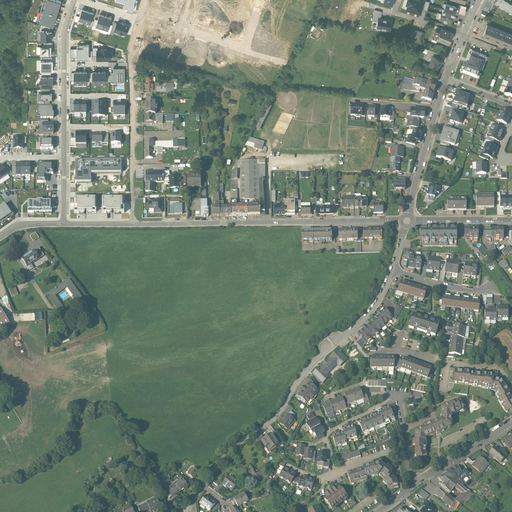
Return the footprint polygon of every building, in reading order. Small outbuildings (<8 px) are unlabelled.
[(61,1),(57,0),(44,0),(44,1),(43,1),(39,16),(40,16),(38,20),(53,25),(61,1)] [(115,0),(124,3),(123,5),(133,8),(135,0),(115,0)] [(423,2),(417,0),(407,0),(407,4),(408,4),(407,8),(415,11),(416,9),(420,10),(421,9),(423,2)] [(423,2),(421,9),(427,10),(429,2),(423,0),(423,2)] [(456,7),(445,3),(444,9),(454,12),(455,12),(456,7)] [(454,12),(444,9),(443,8),(442,14),(451,17),(452,17),(454,12)] [(79,16),(78,19),(84,21),(87,11),(84,10),(82,9),(79,16)] [(378,18),(380,18),(382,12),(374,9),(372,20),(378,21),(378,18)] [(90,23),(91,20),(93,13),(90,12),(87,11),(84,21),(90,23)] [(451,17),(442,14),(440,13),(439,19),(450,22),(451,17)] [(96,25),(102,27),(106,16),(102,15),(99,14),(98,19),(96,25)] [(108,17),(106,16),(102,27),(108,29),(110,24),(111,18),(108,17)] [(380,18),(378,18),(378,21),(377,26),(382,27),(381,29),(390,30),(391,20),(380,18)] [(117,22),(117,23),(115,29),(118,31),(119,32),(121,33),(122,32),(126,33),(128,25),(117,22)] [(500,42),(504,32),(487,24),(483,35),(500,42)] [(453,32),(441,27),(439,31),(435,29),(432,36),(449,43),(453,32)] [(423,31),(412,29),(408,39),(420,41),(423,31)] [(52,31),(49,31),(47,31),(47,30),(41,30),(41,39),(52,39),(52,31)] [(500,42),(511,46),(511,34),(504,32),(500,42)] [(51,54),(51,45),(44,45),(40,45),(40,54),(51,54)] [(77,48),(77,57),(77,59),(81,59),(81,58),(89,58),(89,45),(83,45),(83,47),(82,47),(82,48),(77,48)] [(97,50),(97,56),(97,59),(110,59),(110,50),(106,50),(106,49),(101,49),(101,50),(97,50)] [(470,52),(469,51),(466,58),(467,59),(465,63),(464,63),(462,70),(463,70),(462,73),(477,79),(479,72),(480,73),(484,62),(484,61),(486,55),(471,50),(470,52)] [(443,61),(433,56),(429,65),(428,65),(426,71),(429,72),(429,71),(436,74),(439,70),(441,66),(440,66),(443,61)] [(52,70),(52,60),(40,60),(41,70),(52,70)] [(426,71),(428,65),(420,61),(416,69),(426,71)] [(114,72),(111,72),(111,76),(111,82),(111,83),(124,83),(124,68),(118,68),(116,68),(114,68),(114,71),(114,72)] [(53,77),(41,77),(41,86),(53,86),(53,77)] [(421,85),(422,82),(420,81),(420,83),(414,81),(401,79),(400,84),(402,84),(413,86),(420,88),(421,85)] [(153,81),(146,81),(146,90),(153,90),(153,86),(154,86),(154,85),(156,85),(156,89),(158,89),(158,88),(162,88),(162,90),(171,90),(171,83),(168,83),(168,81),(153,81)] [(428,84),(422,82),(421,85),(435,90),(436,85),(434,85),(434,83),(428,81),(428,84)] [(435,90),(421,85),(420,88),(420,89),(426,91),(425,93),(424,93),(423,96),(422,95),(421,99),(432,102),(433,95),(431,95),(432,93),(434,94),(435,90)] [(455,99),(469,103),(471,97),(464,95),(456,92),(455,96),(455,99)] [(44,102),(50,102),(53,102),(53,98),(52,98),(52,93),(50,93),(41,93),(40,93),(40,98),(42,98),(42,102),(44,102)] [(469,103),(455,99),(454,102),(453,101),(452,105),(458,107),(467,110),(469,103)] [(151,101),(146,101),(146,109),(144,109),(144,112),(146,112),(146,115),(155,115),(155,112),(156,112),(156,108),(155,108),(155,105),(158,105),(158,101),(151,101)] [(125,102),(113,102),(114,116),(125,116),(125,102)] [(362,106),(352,106),(351,116),(355,116),(356,118),(360,118),(361,117),(362,108),(362,106)] [(42,109),(39,109),(39,114),(41,114),(41,118),(53,118),(53,114),(52,114),(52,109),(51,109),(42,109)] [(390,109),(381,109),(381,117),(390,118),(390,113),(390,109)] [(509,119),(511,113),(501,109),(499,115),(509,119)] [(425,111),(412,110),(411,118),(419,119),(424,119),(425,111)] [(456,113),(450,111),(449,116),(451,117),(450,122),(462,126),(463,120),(462,120),(463,115),(456,113)] [(155,115),(146,115),(146,122),(158,122),(158,125),(162,125),(162,115),(155,115)] [(507,125),(509,119),(499,115),(496,121),(507,125)] [(410,121),(408,121),(407,128),(418,129),(419,122),(410,121)] [(43,125),(43,134),(53,134),(53,125),(48,125),(43,125)] [(490,132),(502,137),(503,133),(502,133),(503,130),(492,126),(490,132)] [(445,130),(444,129),(440,141),(447,143),(447,144),(450,145),(454,147),(458,134),(451,131),(445,130)] [(411,138),(408,137),(406,144),(415,147),(416,143),(419,144),(422,134),(416,132),(413,132),(411,138)] [(501,140),(502,137),(490,132),(487,138),(499,142),(500,140),(501,140)] [(86,134),(76,134),(76,139),(76,145),(86,145),(86,134)] [(102,134),(92,134),(92,144),(96,144),(96,145),(99,145),(99,144),(102,144),(102,134)] [(120,134),(111,134),(111,145),(117,145),(117,146),(121,146),(121,142),(120,142),(120,134)] [(23,138),(14,138),(14,143),(14,149),(23,149),(23,144),(23,138)] [(53,140),(48,140),(40,140),(40,150),(53,150),(53,140)] [(148,142),(146,142),(146,148),(153,148),(161,149),(161,148),(161,143),(156,143),(156,145),(153,145),(153,140),(148,140),(148,142)] [(484,150),(495,154),(497,149),(491,146),(486,144),(484,150)] [(153,148),(146,148),(145,159),(153,159),(153,155),(154,155),(154,153),(153,153),(153,152),(153,148)] [(395,149),(390,149),(391,159),(399,159),(403,159),(403,149),(395,149)] [(436,158),(450,163),(453,154),(439,149),(436,158)] [(489,159),(493,160),(495,154),(484,150),(482,155),(482,156),(489,159)] [(399,159),(390,160),(392,169),(393,173),(393,174),(398,173),(397,168),(398,168),(398,166),(396,166),(396,165),(399,165),(399,159)] [(260,213),(265,213),(262,183),(263,183),(263,180),(265,180),(264,161),(237,162),(232,171),(231,192),(231,199),(231,209),(236,209),(236,208),(247,207),(260,207),(260,213)] [(121,162),(76,163),(76,182),(78,182),(78,183),(90,183),(91,183),(91,174),(121,173),(121,162)] [(486,164),(472,164),(472,171),(476,171),(476,175),(486,175),(486,164)] [(53,165),(37,165),(37,183),(46,183),(46,176),(47,176),(47,175),(53,175),(53,165)] [(6,167),(3,169),(8,176),(7,176),(8,177),(12,174),(6,167)] [(152,173),(146,173),(146,183),(154,183),(163,183),(163,180),(163,179),(163,174),(152,174),(152,173)] [(169,178),(169,179),(170,183),(170,189),(178,189),(178,188),(177,181),(178,181),(177,177),(170,177),(169,178)] [(200,177),(187,177),(187,187),(196,187),(196,189),(198,189),(198,187),(201,187),(200,177)] [(402,183),(394,183),(393,188),(396,188),(396,190),(401,190),(401,191),(405,191),(405,182),(402,182),(402,183)] [(154,183),(146,183),(145,192),(153,193),(154,183)] [(435,188),(429,187),(427,197),(434,199),(435,195),(438,195),(439,192),(440,189),(435,188)] [(219,204),(219,203),(219,195),(214,195),(214,206),(216,206),(216,209),(214,209),(214,208),(211,208),(211,217),(219,217),(219,204)] [(346,196),(342,196),(342,209),(354,208),(354,199),(354,196),(354,195),(351,195),(351,199),(346,199),(346,196)] [(494,208),(494,196),(488,196),(488,195),(482,195),(482,196),(476,196),(476,208),(494,208)] [(85,199),(74,199),(74,214),(85,214),(85,211),(87,211),(87,214),(96,214),(96,199),(88,199),(88,200),(85,200),(85,199)] [(111,199),(102,199),(102,214),(112,214),(112,211),(114,211),(114,214),(124,214),(124,199),(114,199),(114,200),(111,200),(111,199)] [(150,199),(149,199),(149,209),(154,209),(154,214),(162,213),(162,199),(159,199),(150,199)] [(360,199),(354,199),(354,208),(366,208),(366,199),(365,199),(360,199)] [(466,211),(466,200),(447,200),(447,211),(466,211)] [(52,202),(28,202),(28,214),(52,214),(52,202)] [(285,202),(285,206),(285,216),(295,216),(295,202),(294,202),(285,202)] [(179,206),(168,206),(168,215),(182,215),(182,213),(182,204),(179,204),(179,206)] [(0,226),(8,221),(8,220),(11,217),(11,218),(14,216),(6,205),(0,208),(0,226)] [(279,206),(274,206),(275,216),(285,216),(285,206),(283,206),(282,205),(280,205),(279,206)] [(373,209),(373,214),(383,214),(383,205),(373,205),(373,209)] [(316,206),(316,208),(316,215),(325,215),(325,207),(325,206),(316,206)] [(247,217),(247,207),(236,208),(236,209),(237,214),(237,217),(247,217)] [(260,213),(260,207),(247,207),(247,217),(254,216),(254,217),(260,217),(260,213)] [(333,207),(325,207),(325,215),(333,215),(333,207)] [(310,208),(301,208),(301,216),(311,215),(311,212),(310,212),(310,208)] [(237,214),(236,209),(231,209),(224,209),(224,217),(237,217),(237,214)] [(438,242),(456,242),(456,230),(449,230),(449,229),(445,230),(438,230),(438,242)] [(488,238),(493,238),(492,230),(490,230),(490,229),(483,229),(483,240),(488,240),(488,238)] [(492,229),(492,230),(493,238),(493,240),(495,240),(495,238),(499,238),(499,239),(503,239),(503,229),(492,229)] [(438,242),(438,230),(431,230),(427,230),(420,230),(420,242),(438,242)] [(478,230),(464,230),(464,236),(465,237),(469,237),(469,240),(478,240),(478,230)] [(357,241),(357,231),(339,232),(339,241),(357,241)] [(382,241),(381,231),(363,231),(363,240),(364,240),(368,240),(368,241),(373,241),(373,240),(377,240),(377,241),(382,241)] [(34,241),(39,238),(36,232),(31,236),(34,241)] [(313,242),(313,232),(301,232),(301,242),(313,242)] [(332,242),(331,232),(313,232),(313,242),(331,242),(332,242)] [(487,252),(483,246),(478,249),(483,257),(488,253),(487,252)] [(496,252),(493,247),(487,252),(488,253),(490,257),(496,252)] [(504,257),(511,251),(509,247),(501,252),(504,257)] [(39,249),(34,252),(40,260),(44,257),(39,249)] [(34,252),(22,260),(27,268),(28,268),(30,272),(34,269),(31,266),(40,260),(34,252)] [(82,299),(69,279),(46,295),(47,297),(48,298),(57,311),(62,307),(54,296),(67,287),(77,302),(82,299)] [(403,294),(406,284),(401,282),(397,293),(403,294)] [(408,296),(411,286),(406,284),(403,294),(408,296)] [(413,297),(416,287),(411,286),(408,296),(413,297)] [(418,299),(421,289),(416,287),(413,297),(418,299)] [(10,290),(13,296),(19,294),(16,288),(10,290)] [(427,290),(421,289),(418,299),(424,301),(427,290)] [(61,300),(62,301),(68,296),(65,291),(58,296),(60,299),(59,300),(60,302),(61,300)] [(445,298),(442,298),(442,302),(439,302),(439,306),(441,307),(441,308),(446,308),(447,295),(445,295),(445,298)] [(1,309),(0,309),(0,332),(11,326),(1,309)] [(381,314),(388,323),(392,320),(389,316),(385,311),(381,314)] [(378,318),(384,326),(388,323),(381,314),(377,317),(378,318)] [(439,324),(413,315),(409,328),(435,337),(439,324)] [(374,321),(381,330),(385,327),(384,326),(378,318),(374,321)] [(370,324),(378,333),(381,330),(374,321),(370,324)] [(378,333),(370,324),(365,329),(365,328),(362,330),(363,331),(357,335),(361,340),(365,345),(366,345),(379,334),(378,333)] [(363,346),(365,345),(361,340),(356,344),(361,350),(364,348),(363,346)] [(338,367),(345,360),(340,356),(341,355),(338,351),(313,376),(317,380),(318,379),(322,383),(328,377),(326,374),(336,364),(338,367)] [(406,372),(410,361),(404,359),(403,363),(401,368),(400,370),(406,372)] [(411,374),(415,363),(410,361),(406,372),(411,374)] [(416,376),(420,365),(415,363),(411,374),(416,376)] [(422,378),(426,368),(420,365),(416,376),(422,378)] [(431,370),(426,368),(422,378),(427,380),(431,370)] [(455,372),(454,382),(457,383),(457,384),(462,385),(462,383),(464,384),(464,385),(468,386),(470,375),(470,374),(463,373),(455,372)] [(483,376),(470,375),(468,386),(468,387),(472,387),(473,386),(477,386),(477,388),(481,388),(483,376)] [(483,375),(483,376),(481,388),(481,389),(484,389),(484,388),(489,389),(488,390),(492,390),(493,380),(493,377),(483,375)] [(501,381),(493,380),(492,390),(495,391),(504,386),(501,381)] [(468,387),(468,386),(464,385),(464,384),(462,383),(462,385),(457,384),(457,383),(454,382),(453,384),(452,395),(467,397),(468,387)] [(308,384),(298,396),(302,400),(307,405),(318,392),(312,387),(308,384)] [(504,386),(495,391),(497,393),(495,395),(496,395),(497,394),(498,396),(497,397),(499,400),(509,394),(504,386)] [(361,395),(359,390),(352,393),(356,403),(363,400),(361,395)] [(356,403),(352,393),(344,396),(346,401),(348,406),(356,403)] [(511,399),(509,394),(499,400),(498,401),(501,405),(502,404),(503,405),(502,406),(504,410),(505,410),(508,413),(511,409),(511,401),(511,400),(511,399)] [(340,412),(346,410),(343,402),(342,399),(338,401),(338,399),(335,400),(340,412)] [(340,412),(335,400),(332,401),(333,403),(329,404),(333,415),(340,412)] [(461,404),(460,402),(457,404),(456,402),(454,403),(453,402),(449,404),(450,405),(447,407),(447,406),(442,408),(443,410),(450,416),(454,414),(454,415),(458,413),(458,411),(464,408),(462,404),(461,404)] [(334,416),(333,415),(329,404),(327,405),(327,407),(323,408),(327,419),(334,416)] [(391,412),(389,407),(389,408),(386,409),(385,406),(383,407),(389,421),(394,418),(391,412)] [(378,412),(379,414),(383,423),(389,421),(383,407),(381,408),(382,411),(378,412)] [(437,422),(435,423),(439,432),(440,434),(444,432),(443,431),(449,428),(450,423),(451,424),(451,419),(450,419),(450,416),(443,410),(441,411),(441,418),(442,418),(441,421),(438,423),(437,422)] [(309,423),(315,420),(311,412),(306,417),(309,423)] [(471,418),(472,422),(482,417),(479,412),(470,417),(471,418)] [(373,414),(379,427),(384,425),(383,423),(379,414),(376,415),(375,413),(373,414)] [(379,427),(373,414),(371,414),(372,417),(369,419),(374,429),(379,427)] [(292,420),(288,416),(287,416),(280,425),(287,431),(295,422),(292,420)] [(374,429),(369,419),(366,420),(364,417),(363,418),(368,432),(374,429)] [(368,432),(363,418),(361,419),(362,422),(358,423),(363,434),(368,432)] [(457,426),(459,430),(473,423),(472,422),(471,418),(457,425),(457,426)] [(310,431),(320,426),(321,426),(319,423),(318,423),(316,419),(315,420),(309,423),(307,424),(306,424),(306,425),(305,426),(306,429),(309,429),(310,431)] [(415,433),(415,441),(424,442),(424,439),(428,437),(428,438),(432,436),(431,435),(435,433),(436,434),(439,432),(435,423),(431,425),(431,424),(425,427),(425,428),(421,429),(421,430),(415,433)] [(349,425),(347,426),(351,440),(357,438),(353,427),(350,428),(349,425)] [(322,430),(320,426),(310,431),(312,435),(314,435),(316,438),(316,437),(322,434),(324,433),(323,429),(322,430)] [(346,429),(342,431),(343,433),(346,442),(351,440),(347,426),(345,427),(346,429)] [(444,433),(446,438),(460,431),(459,430),(457,426),(443,433),(444,433)] [(341,446),(337,432),(335,433),(336,436),(332,437),(336,448),(341,446)] [(343,433),(340,434),(339,432),(337,432),(341,446),(347,445),(346,442),(343,433)] [(258,445),(262,442),(262,441),(264,440),(260,434),(254,438),(258,445)] [(278,445),(271,435),(264,440),(262,441),(262,442),(266,448),(267,448),(270,451),(278,445)] [(415,455),(417,460),(422,458),(421,456),(426,454),(425,453),(425,447),(426,447),(426,442),(424,442),(415,441),(413,441),(412,447),(415,447),(415,455)] [(296,457),(303,458),(304,458),(304,450),(305,450),(305,447),(297,446),(296,457)] [(505,456),(495,447),(490,453),(490,454),(495,458),(500,462),(505,456)] [(305,450),(304,450),(304,458),(303,458),(303,461),(311,461),(311,460),(312,453),(312,451),(305,450)] [(322,454),(318,454),(317,466),(323,467),(325,467),(325,462),(326,455),(325,454),(323,453),(322,454)] [(488,464),(479,457),(472,466),(481,473),(488,464)] [(253,464),(248,467),(255,479),(264,474),(261,470),(257,473),(254,468),(255,467),(253,464)] [(363,468),(363,470),(366,480),(367,479),(367,478),(369,477),(370,478),(375,477),(374,475),(377,475),(378,476),(385,468),(380,464),(374,466),(370,467),(370,466),(363,468)] [(387,466),(385,468),(378,476),(381,479),(382,478),(384,480),(382,482),(386,486),(388,490),(393,489),(393,487),(397,486),(396,480),(392,477),(392,476),(390,475),(392,472),(387,466)] [(279,478),(285,481),(290,472),(284,469),(283,468),(283,469),(281,467),(278,472),(277,474),(280,476),(279,478)] [(461,473),(457,467),(446,473),(450,477),(453,479),(458,476),(462,474),(461,473)] [(198,473),(193,469),(188,476),(193,480),(198,473)] [(351,486),(351,485),(354,484),(354,485),(367,481),(366,480),(363,470),(356,472),(357,473),(352,474),(351,473),(347,475),(351,486)] [(462,474),(458,476),(460,480),(464,477),(468,475),(466,471),(461,473),(462,474)] [(296,475),(290,472),(285,481),(290,484),(292,482),(295,477),(296,475)] [(166,473),(160,477),(165,484),(170,480),(168,478),(169,477),(166,473)] [(450,477),(446,473),(438,479),(441,483),(440,485),(448,491),(452,486),(446,482),(450,477)] [(225,476),(220,482),(222,485),(228,478),(225,476)] [(298,488),(305,489),(308,479),(302,477),(301,479),(299,486),(298,488)] [(448,491),(450,493),(455,488),(462,494),(457,499),(462,503),(471,494),(458,484),(458,483),(453,479),(450,477),(446,482),(452,486),(448,491)] [(231,480),(228,478),(222,485),(231,492),(238,484),(231,479),(231,480)] [(187,486),(182,479),(178,482),(179,484),(175,486),(174,485),(173,485),(175,487),(179,493),(187,486)] [(314,481),(308,479),(305,489),(311,491),(312,489),(314,483),(314,481)] [(179,493),(175,487),(165,494),(169,500),(179,493)] [(347,498),(339,488),(337,490),(335,488),(325,496),(326,498),(324,500),(332,510),(347,498)] [(442,501),(447,495),(439,489),(435,495),(442,501)] [(255,498),(251,490),(234,500),(232,502),(234,506),(236,505),(238,508),(248,502),(248,501),(255,498)] [(356,497),(359,502),(370,494),(367,490),(356,497)] [(429,496),(422,491),(418,496),(425,501),(429,496)] [(449,505),(451,507),(455,501),(447,495),(442,501),(447,504),(446,505),(448,507),(449,505)] [(216,504),(206,496),(201,503),(207,507),(206,508),(210,511),(216,504)] [(457,499),(456,499),(455,501),(451,507),(456,510),(460,505),(462,503),(457,499)] [(152,511),(160,509),(155,500),(138,509),(139,511),(146,511),(149,510),(150,511),(152,511)] [(343,508),(346,511),(356,504),(353,500),(343,508)]
